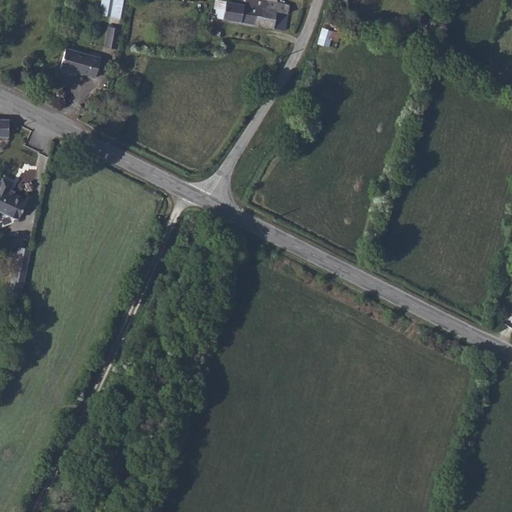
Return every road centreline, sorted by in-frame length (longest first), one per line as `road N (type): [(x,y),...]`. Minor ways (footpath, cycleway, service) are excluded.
road 1 (track): [(186,193),(36,511)]
road 2 (unclassified): [(206,203),(511,354)]
road 3 (unclassified): [(206,203),(287,74),(317,0)]
road 4 (unclassified): [(0,97),(206,203)]
